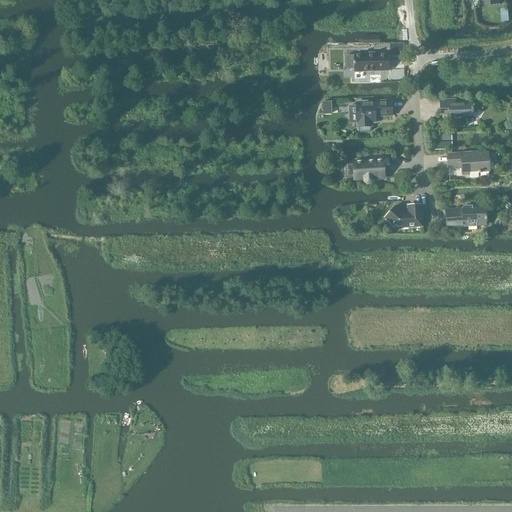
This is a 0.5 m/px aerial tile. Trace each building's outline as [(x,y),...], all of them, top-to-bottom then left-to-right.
[(380,36),(362,36),(362,44),(380,44),(380,36)] [(354,56),(346,56),(346,69),(363,69),(363,71),(389,70),(388,54),(354,55),(354,56)] [(500,96),(498,99),(507,104),(509,101),(500,96)] [(451,115),(452,120),(455,120),(455,124),(457,126),(459,126),(464,126),(465,124),(466,122),(465,119),(472,119),(472,102),(456,103),(455,99),(440,100),(440,115),(451,115)] [(392,101),(356,103),(357,123),(358,127),(360,127),(360,130),(362,132),(370,132),(372,131),(372,127),(374,127),(374,123),(376,122),(376,116),(392,115),(392,101)] [(331,102),(322,102),(322,114),(331,114),(331,102)] [(435,151),(452,150),(452,133),(434,133),(435,151)] [(489,171),(488,153),(462,155),(462,154),(448,155),(448,167),(462,166),(462,175),(470,174),(470,178),(478,177),(478,174),(480,173),(480,172),(489,171)] [(353,164),(346,164),(346,178),(354,177),(354,181),(361,180),(361,181),(362,183),(364,184),(366,184),(368,184),(369,183),(371,182),(372,180),(384,179),(383,172),(388,171),(387,157),(370,158),(370,160),(353,161),(353,164)] [(422,227),(421,205),(407,206),(408,212),(402,212),(395,206),(385,218),(396,228),(422,227)] [(476,210),(476,205),(463,206),(462,208),(462,209),(446,210),(446,227),(468,226),(468,227),(476,227),(476,225),(484,225),(485,224),(485,210),(484,209),(476,210)]
